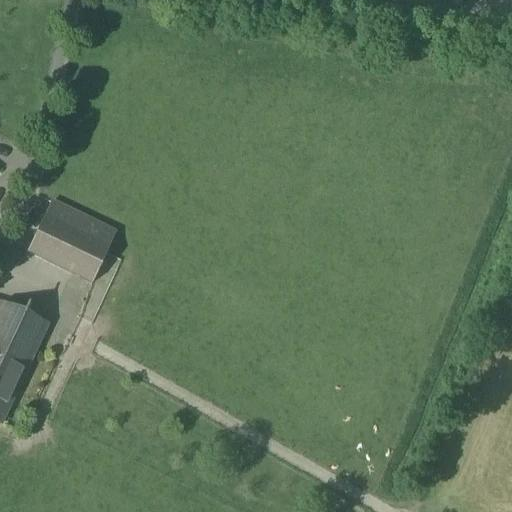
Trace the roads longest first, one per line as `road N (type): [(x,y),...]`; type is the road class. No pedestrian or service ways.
road 1 (track): [(388,511),(70,335)]
road 2 (unclassified): [(290,0),(511,33)]
